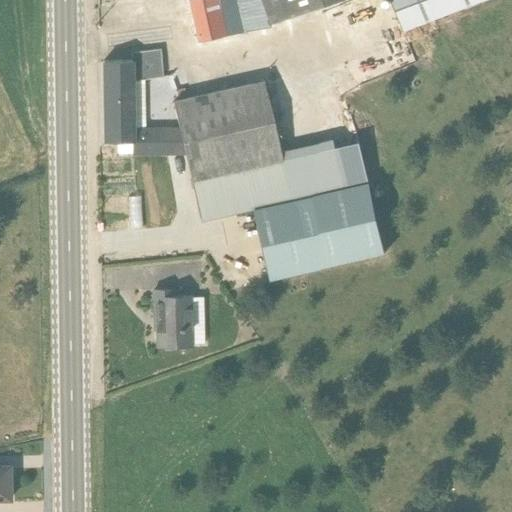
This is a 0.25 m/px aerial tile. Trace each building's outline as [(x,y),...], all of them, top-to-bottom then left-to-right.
[(188,0),(199,43),(271,26),(261,0),(188,0)] [(261,0),(271,26),(342,0),(261,0)] [(389,0),(401,33),(487,0),(389,0)] [(266,280),(385,254),(359,142),(334,148),(333,139),(278,151),(262,80),(171,101),(177,127),(144,128),(143,79),(162,77),(160,50),(130,53),(130,61),(102,61),(103,143),(131,143),(130,154),(184,154),(199,221),(251,209),(266,280)] [(172,290),(153,291),(156,347),(187,346),(202,343),(201,298),(190,297),(190,295),(172,296),(172,290)] [(0,500),(9,500),(9,466),(0,466),(0,500)]
